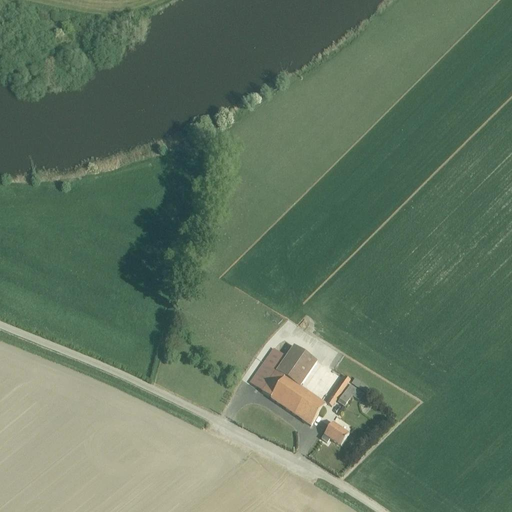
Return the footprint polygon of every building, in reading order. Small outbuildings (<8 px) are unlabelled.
[(311,427),(325,407),(299,389),(317,364),(294,348),(286,359),(273,350),(249,385),(311,427)] [(332,408),(350,381),(345,378),(327,405),(332,408)] [(368,389),(355,379),(351,385),(364,394),(368,389)] [(359,402),(364,395),(350,386),(338,404),(345,409),(352,398),(359,402)] [(341,448),(349,436),(333,424),(321,440),(328,445),(330,441),(341,448)]
